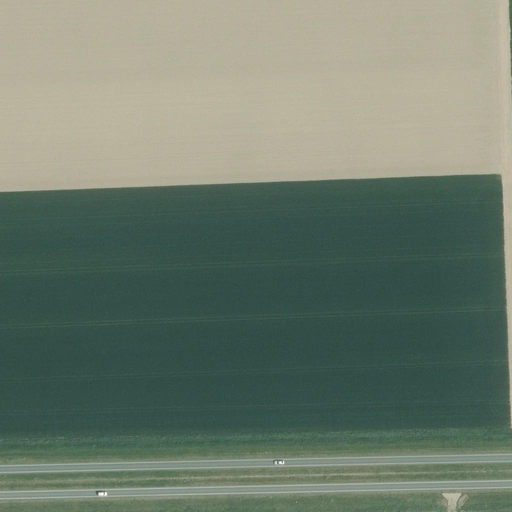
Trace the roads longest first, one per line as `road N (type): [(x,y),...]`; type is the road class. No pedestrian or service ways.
road 1 (trunk): [(511,457),(0,469)]
road 2 (trunk): [(0,495),(511,483)]
